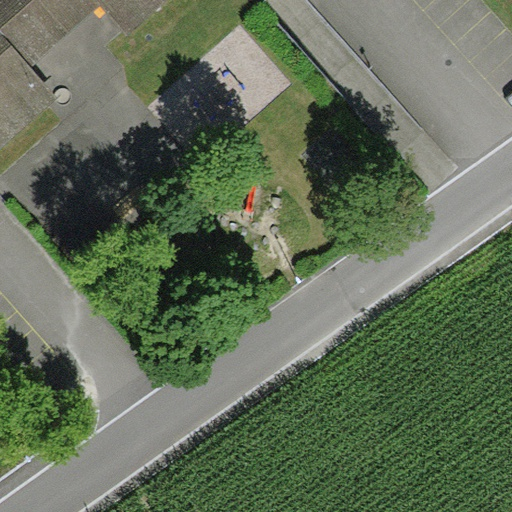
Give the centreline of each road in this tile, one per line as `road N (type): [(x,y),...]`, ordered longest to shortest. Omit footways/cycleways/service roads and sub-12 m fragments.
road 1 (residential): [(511,172),(32,511)]
road 2 (unknown): [(511,135),(384,0)]
